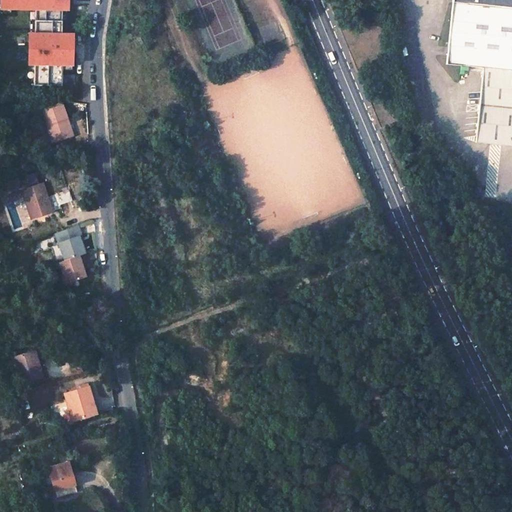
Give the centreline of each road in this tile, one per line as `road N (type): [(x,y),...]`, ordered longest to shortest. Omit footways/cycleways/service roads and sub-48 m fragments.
road 1 (residential): [(104,0),(98,57),(108,231),(140,511)]
road 2 (secondary): [(511,440),(396,202),(313,0)]
road 3 (unknown): [(511,186),(468,166),(435,122),(417,82),(402,0)]
